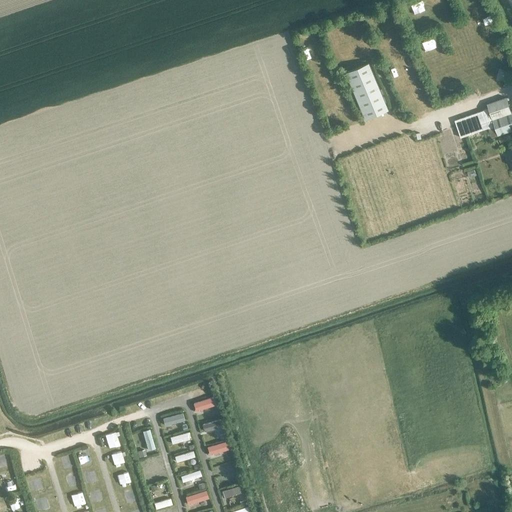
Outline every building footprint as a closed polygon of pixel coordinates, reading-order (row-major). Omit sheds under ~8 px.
[(345,72),(364,119),(387,109),(368,63),(345,72)] [(487,104),(493,119),(486,122),(486,120),(470,126),(472,133),(495,125),(498,135),(511,130),(511,114),(506,97),(487,104)] [(499,137),(501,142),(510,139),(508,133),(499,137)] [(193,403),(196,411),(217,404),(214,396),(193,403)] [(163,425),(181,421),(179,414),(161,419),(163,425)] [(202,424),(204,431),(223,426),(221,419),(202,424)] [(148,450),(155,448),(150,429),(143,431),(148,450)] [(188,432),(170,437),(172,443),(189,439),(188,432)] [(207,447),(209,455),(231,449),(228,441),(207,447)] [(193,450),(175,456),(176,462),(195,456),(193,450)] [(152,458),(156,470),(162,469),(158,456),(152,458)] [(216,468),(218,474),(236,468),(234,462),(216,468)] [(200,469),(181,476),(183,482),(201,476),(200,469)] [(222,490),(224,497),(244,492),(241,484),(222,490)] [(206,490),(186,496),(188,505),(209,498),(206,490)] [(156,509),(172,504),(171,498),(154,503),(156,509)]
